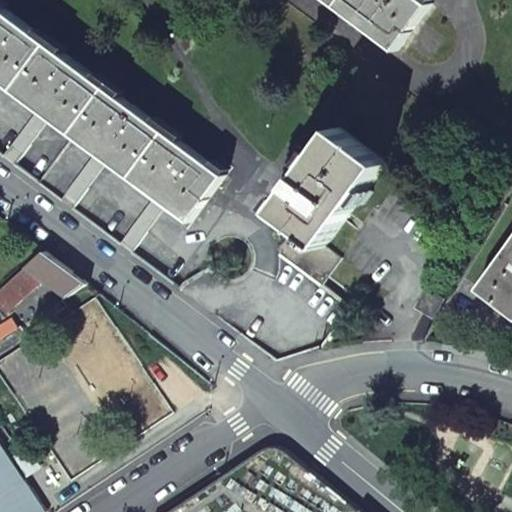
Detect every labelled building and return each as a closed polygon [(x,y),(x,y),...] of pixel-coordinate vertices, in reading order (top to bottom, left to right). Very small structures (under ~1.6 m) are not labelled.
[(428,0),(330,0),(398,51),(433,4),(428,0)] [(228,175),(0,3),(0,76),(40,107),(49,114),(53,116),(99,151),(107,157),(111,160),(157,195),(166,202),(170,205),(192,222),(228,175)] [(327,245),(388,164),(340,129),(315,159),(279,208),(269,222),(290,236),(281,248),(280,255),(322,287),(343,258),(327,245)] [(511,246),(479,289),(511,314),(511,246)] [(0,292),(0,295),(13,309),(47,278),(71,297),(89,284),(79,276),(46,252),(30,266),(0,292)] [(429,289),(418,307),(435,316),(445,299),(429,289)] [(0,328),(0,339),(2,342),(21,329),(14,319),(0,328)] [(0,511),(48,511),(50,511),(0,436),(0,511)]
